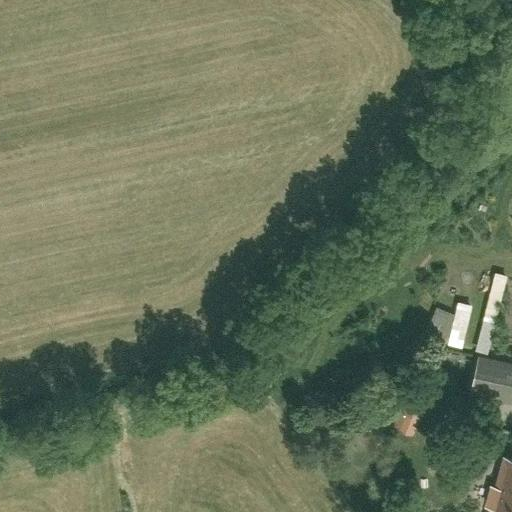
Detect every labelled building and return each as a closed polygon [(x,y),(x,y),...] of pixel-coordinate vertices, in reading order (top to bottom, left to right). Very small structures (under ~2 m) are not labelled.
[(443,308),(434,328),(455,337),(464,317),(443,308)] [(486,317),(484,349),(495,350),(498,317),(486,317)] [(511,362),(478,355),(470,390),(511,399),(511,362)] [(430,387),(415,381),(403,410),(418,416),(430,387)] [(511,511),(511,458),(506,457),(498,487),(493,485),(488,504),(493,505),(490,511),(511,511)]
